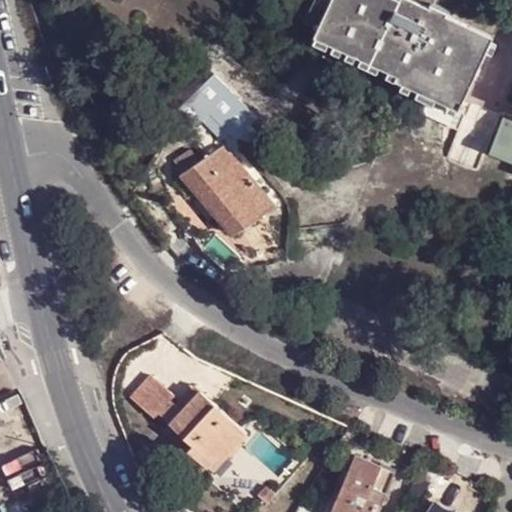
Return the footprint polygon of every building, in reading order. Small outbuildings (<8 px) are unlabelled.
[(331,0),(316,29),(328,36),(346,0),(331,0)] [(458,110),(493,38),(447,16),(449,13),(434,6),(436,2),(431,0),(346,0),(328,36),(395,73),(394,77),(458,110)] [(217,73),(175,114),(193,132),(203,122),(222,141),(226,137),(230,134),(244,148),(261,133),(252,124),(261,117),(217,73)] [(511,118),(501,114),(485,153),(511,163),(511,118)] [(236,235),(278,206),(256,176),(239,187),(224,167),(241,156),(231,142),(190,170),(236,235)] [(239,187),(256,176),(241,156),(224,167),(239,187)] [(161,414),(173,402),(178,397),(158,379),(135,403),(155,421),(161,414)] [(186,414),(203,393),(198,388),(180,408),(186,414)] [(173,402),(161,414),(174,427),(169,433),(192,455),(189,458),(205,474),(210,469),(212,471),(227,456),(232,461),(253,437),(203,393),(186,414),(180,408),(173,402)] [(227,456),(212,471),(217,475),(232,461),(227,456)] [(380,511),(398,473),(359,456),(334,511),(380,511)]
